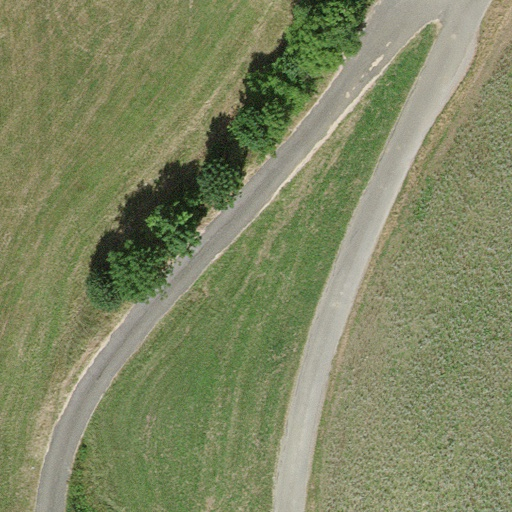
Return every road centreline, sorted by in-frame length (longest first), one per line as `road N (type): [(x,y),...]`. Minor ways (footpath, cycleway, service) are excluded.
road 1 (track): [(43,511),(59,438),(100,358),(174,282),(392,16),(431,0)]
road 2 (track): [(277,511),(341,251),(459,0)]
